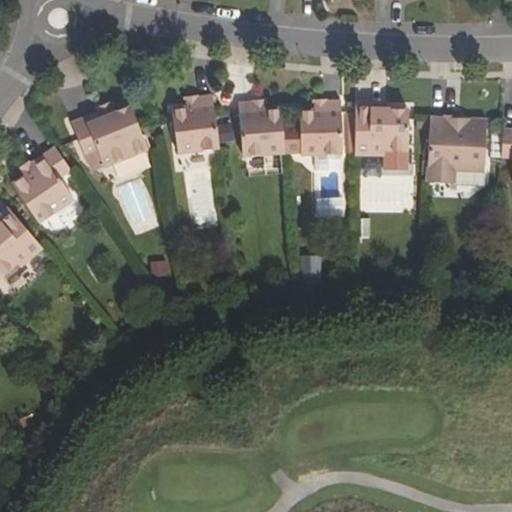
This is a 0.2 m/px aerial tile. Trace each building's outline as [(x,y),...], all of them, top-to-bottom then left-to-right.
[(211,94),(194,96),(196,105),(185,106),(171,108),(177,152),(219,146),(211,94)] [(185,106),(196,105),(194,96),(194,94),(184,96),(185,106)] [(315,107),(326,107),(326,99),(326,97),(315,97),(315,107)] [(254,100),(254,108),(266,107),(265,98),(254,98),(254,100)] [(285,150),(300,149),(300,150),(342,151),(342,99),(326,99),(326,107),(315,107),(300,107),(300,120),(282,120),(285,150)] [(281,106),(266,107),(254,108),(254,100),(239,102),(243,153),(285,150),(282,120),(281,106)] [(102,107),(104,112),(115,109),(113,101),(102,105),(102,107)] [(372,102),(355,101),(355,112),(349,112),(349,153),(386,153),(385,168),(409,168),(409,108),(372,107),(372,102)] [(115,109),(104,112),(102,107),(72,116),(81,148),(95,143),(101,162),(145,149),(131,104),(115,109)] [(455,125),(455,120),(488,122),(488,117),(455,116),(455,114),(446,113),(445,116),(445,125),(455,125)] [(485,170),(488,122),(455,120),(455,125),(445,125),(445,116),(430,115),(428,180),(456,181),(456,168),(485,170)] [(511,129),(502,129),(501,157),(511,157),(511,129)] [(56,148),(44,156),(48,162),(40,167),(38,163),(12,182),(39,221),(63,205),(71,216),(92,201),(56,148)] [(40,167),(48,162),(44,156),(42,154),(35,159),(36,161),(10,179),(12,182),(38,163),(40,167)] [(456,181),(485,183),(485,170),(456,168),(456,181)] [(21,266),(43,247),(10,208),(0,216),(0,219),(2,222),(0,224),(0,276),(18,262),(21,266)] [(302,266),(320,266),(320,253),(302,253),(302,266)] [(302,280),(320,280),(320,266),(302,266),(302,280)]
